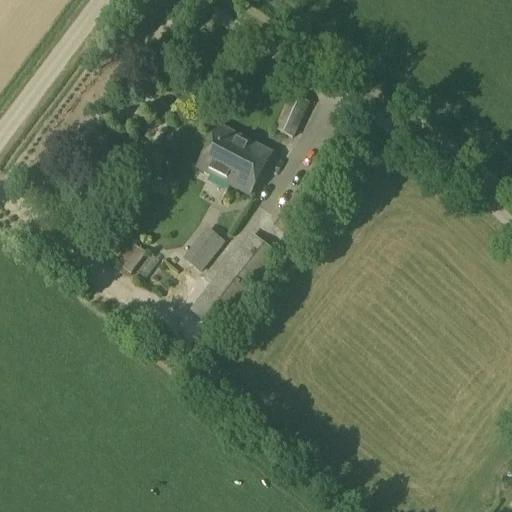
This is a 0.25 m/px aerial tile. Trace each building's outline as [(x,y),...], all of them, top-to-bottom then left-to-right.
[(275,133),(294,142),(311,106),(291,97),(275,133)] [(274,157),(220,128),(197,171),(251,200),(274,157)] [(298,196),(274,229),(291,242),(314,211),(315,212),(367,140),(349,128),(299,197),(298,196)] [(202,274),(228,243),(209,228),(184,259),(202,274)] [(279,258),(251,235),(190,314),(217,336),(279,258)] [(132,276),(147,255),(134,245),(119,266),(132,276)] [(147,281),(159,263),(151,257),(139,275),(147,281)] [(183,312),(200,290),(184,277),(167,299),(183,312)]
